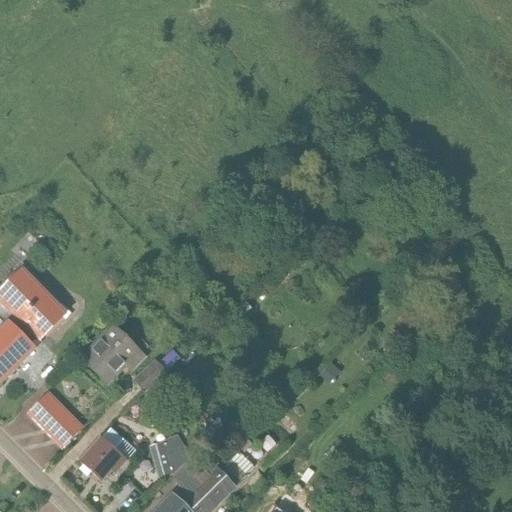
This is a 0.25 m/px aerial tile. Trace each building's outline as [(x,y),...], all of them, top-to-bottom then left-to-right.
[(63,315),(22,274),(0,295),(0,301),(17,319),(8,327),(7,326),(0,333),(0,383),(32,351),(28,348),(37,339),(38,340),(63,315)] [(248,311),(240,304),(228,318),(235,325),(248,311)] [(114,327),(96,346),(82,360),(107,384),(126,364),(132,370),(145,356),(114,327)] [(173,351),(158,364),(155,361),(133,381),(145,394),(167,374),(166,373),(180,360),(173,351)] [(339,373),(329,364),(318,377),(328,386),(339,373)] [(79,429),(48,398),(29,416),(60,447),(79,429)] [(452,426),(453,408),(442,407),(440,425),(452,426)] [(210,428),(206,432),(210,438),(215,434),(210,428)] [(114,476),(126,462),(135,452),(110,430),(102,439),(79,464),(100,483),(110,472),(114,476)] [(160,484),(171,475),(161,443),(149,448),(160,484)] [(181,510),(183,511),(209,511),(233,487),(252,467),(237,453),(218,472),(193,496),(181,510)] [(181,488),(157,511),(183,511),(181,510),(193,496),(218,472),(216,470),(209,477),(192,460),(172,478),(181,488)]
